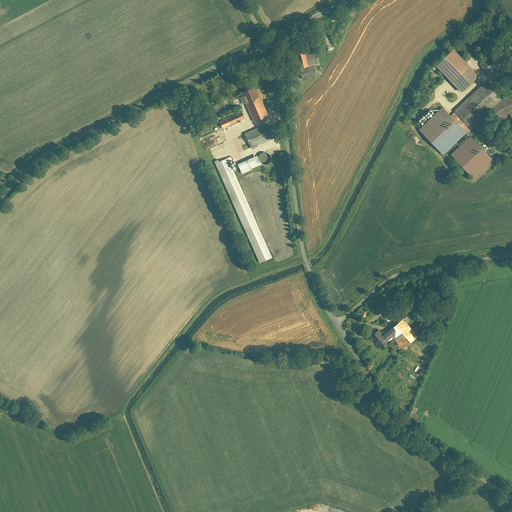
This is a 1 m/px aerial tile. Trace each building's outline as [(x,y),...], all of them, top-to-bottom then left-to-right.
[(481,75),(456,48),(438,64),(464,92),(481,75)] [(305,50),(298,51),(302,67),(309,65),(306,53),(305,50)] [(318,50),(306,53),(309,65),(321,62),(318,50)] [(316,65),(304,68),(306,78),(318,75),(316,65)] [(456,111),(458,112),(473,127),(495,106),(501,100),(503,98),(486,82),(456,111)] [(257,86),(243,92),(255,120),(269,114),(257,86)] [(495,106),(500,117),(511,112),(511,111),(511,94),(501,100),(495,106)] [(454,116),(444,106),(420,129),(444,155),(468,132),(454,116)] [(243,111),(221,121),(224,128),(246,118),(243,111)] [(458,112),(454,116),(468,132),(473,127),(458,112)] [(267,124),(246,133),(253,148),(274,138),(267,124)] [(495,160),(471,136),(452,155),(475,179),(495,160)] [(202,143),(204,150),(218,146),(216,139),(202,143)] [(259,155),(262,164),(271,161),(268,152),(259,155)] [(229,156),(216,162),(261,262),(273,256),(229,156)] [(258,156),(240,163),(244,173),(253,169),(253,168),(262,164),(258,156)] [(419,336),(404,320),(386,336),(390,340),(394,337),(405,349),(419,336)] [(421,320),(413,329),(418,333),(426,324),(421,320)] [(380,329),(372,336),(383,348),(390,341),(390,340),(386,336),(380,329)]
